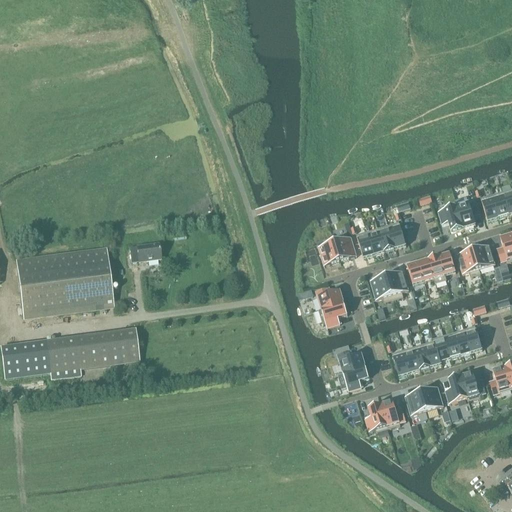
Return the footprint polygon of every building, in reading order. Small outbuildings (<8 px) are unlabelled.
[(511,191),(502,195),(509,218),(511,217),(511,191)] [(502,195),(492,198),(499,221),(509,218),(502,195)] [(491,198),(481,201),(488,225),(499,221),(492,198),(491,198)] [(469,205),(456,209),(463,231),(475,228),(472,219),(479,217),(475,203),(469,205)] [(444,213),(438,214),(442,228),(448,226),(451,235),(463,231),(456,209),(444,213)] [(389,228),(388,228),(395,252),(406,249),(400,230),(399,225),(389,228)] [(388,228),(378,231),(385,255),(395,252),(388,228)] [(378,231),(367,234),(374,258),(384,255),(385,255),(378,231)] [(367,234),(356,238),(363,261),(374,258),(367,234)] [(343,237),(333,240),(340,264),(356,259),(350,240),(344,242),(343,237)] [(503,250),(497,252),(501,265),(507,263),(508,266),(511,264),(511,237),(500,241),(503,250)] [(325,248),(318,250),(324,269),(340,264),(333,240),(323,243),(325,248)] [(136,249),(139,265),(161,262),(159,246),(136,249)] [(489,248),(473,253),(480,277),(479,272),(495,268),(489,248)] [(311,265),(319,264),(318,250),(310,251),(311,265)] [(16,265),(23,320),(114,309),(107,253),(16,265)] [(473,253),(457,258),(463,277),(469,275),(470,280),(480,277),(473,253)] [(450,256),(439,259),(446,283),(445,278),(455,275),(450,256)] [(439,259),(428,262),(436,286),(446,283),(439,259)] [(418,266),(424,285),(434,282),(435,286),(436,286),(428,262),(418,265),(418,266)] [(418,266),(407,269),(413,288),(424,284),(424,285),(418,266)] [(402,274),(386,279),(393,303),(403,300),(402,295),(408,294),(408,293),(402,275),(403,275),(402,274)] [(386,279),(370,284),(370,285),(371,284),(376,302),(376,303),(382,301),(384,306),(393,303),(386,279)] [(329,290),(316,294),(318,300),(317,300),(321,312),(319,313),(343,306),(344,306),(340,294),(331,297),(329,290)] [(343,306),(319,313),(322,325),(325,324),(327,331),(340,327),(342,326),(340,320),(347,318),(343,306)] [(475,329),(464,332),(471,356),(482,353),(476,334),(475,329)] [(140,364),(135,332),(46,344),(50,376),(51,382),(81,378),(80,372),(140,364)] [(454,335),(461,359),(471,356),(464,332),(454,335)] [(461,359),(454,335),(443,338),(450,362),(461,359)] [(443,338),(433,341),(441,368),(441,367),(441,365),(450,362),(443,338)] [(433,344),(423,347),(430,371),(431,370),(431,371),(441,368),(433,341),(432,342),(433,344)] [(46,344),(0,350),(4,382),(50,376),(46,344)] [(423,347),(413,350),(420,374),(430,371),(423,347)] [(403,353),(410,377),(420,374),(413,350),(403,353)] [(400,354),(392,356),(393,359),(399,380),(410,377),(403,353),(400,354)] [(350,354),(337,358),(339,364),(343,376),(365,369),(361,357),(352,360),(350,354)] [(365,369),(343,376),(348,394),(361,390),(359,384),(361,383),(369,381),(365,369)] [(495,383),(489,385),(493,398),(499,396),(511,392),(505,370),(493,373),(495,383)] [(473,375),(461,379),(468,404),(480,400),(479,398),(486,396),(482,383),(476,385),(473,375)] [(451,392),(445,394),(449,407),(467,402),(468,404),(461,379),(449,382),(451,392)] [(437,390),(421,395),(427,414),(443,409),(437,391),(437,390)] [(421,395),(405,400),(411,418),(411,419),(427,414),(421,395)] [(393,403),(381,407),(388,432),(400,428),(399,426),(405,424),(402,411),(395,413),(393,403)] [(365,422),(369,435),(375,433),(376,435),(388,432),(381,407),(369,411),(371,418),(371,420),(365,422)] [(443,413),(446,425),(460,422),(457,410),(443,413)] [(418,426),(412,428),(416,441),(422,439),(418,426)]
